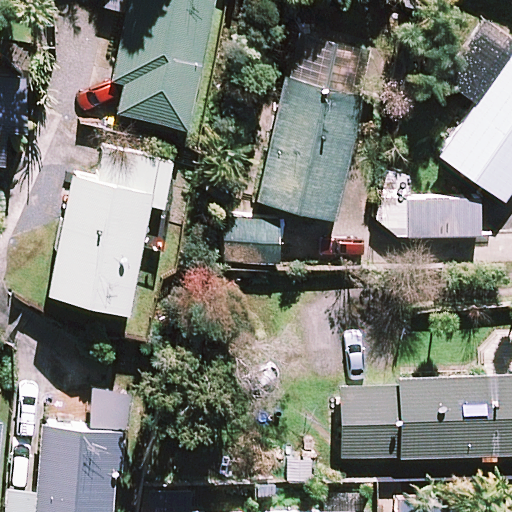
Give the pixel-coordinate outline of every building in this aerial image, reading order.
[(205,0),(127,0),(122,29),(126,30),(111,103),(181,117),(205,0)] [(511,182),(511,44),(480,23),(441,80),(472,101),(435,156),(500,200),(511,182)] [(364,67),(291,49),(256,198),(329,215),(364,67)] [(0,104),(18,106),(20,66),(0,65),(0,104)] [(167,151),(104,140),(98,171),(69,166),(48,282),(124,296),(143,192),(159,194),(167,151)] [(407,173),(378,172),(375,236),(475,240),(477,202),(406,199),(407,173)] [(276,219),(223,218),(222,260),(275,262),(276,219)] [(511,376),(373,379),(374,392),(336,393),(337,462),(393,461),(393,459),(511,457),(511,376)] [(0,511),(107,511),(111,463),(118,463),(120,430),(0,421),(0,511)] [(363,511),(363,503),(321,504),(321,511),(363,511)] [(393,511),(472,511),(473,503),(393,503),(393,511)]
